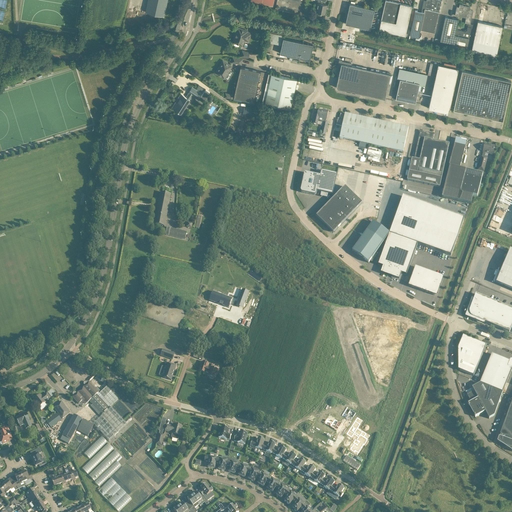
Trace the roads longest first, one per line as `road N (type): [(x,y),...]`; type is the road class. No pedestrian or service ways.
road 1 (tertiary): [(66,348),(102,277),(134,114),(180,47),(194,0)]
road 2 (unclassified): [(322,94),(310,103),(293,202),(380,284),(454,322)]
road 3 (unclassified): [(400,511),(290,438),(218,415)]
road 4 (unclassified): [(511,142),(322,94)]
road 5 (unclassified): [(454,322),(449,376),(462,415),(511,461)]
road 6 (unclassified): [(172,403),(139,393),(66,348)]
